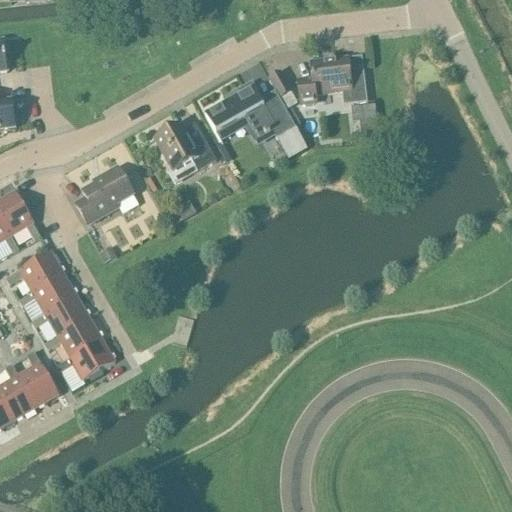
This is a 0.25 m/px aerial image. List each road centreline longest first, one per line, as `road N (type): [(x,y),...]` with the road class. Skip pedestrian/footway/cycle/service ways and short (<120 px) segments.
road 1 (residential): [(54,153),(272,37),(440,11)]
road 2 (residential): [(132,359),(68,247),(33,159)]
road 3 (unclassified): [(511,155),(440,11)]
